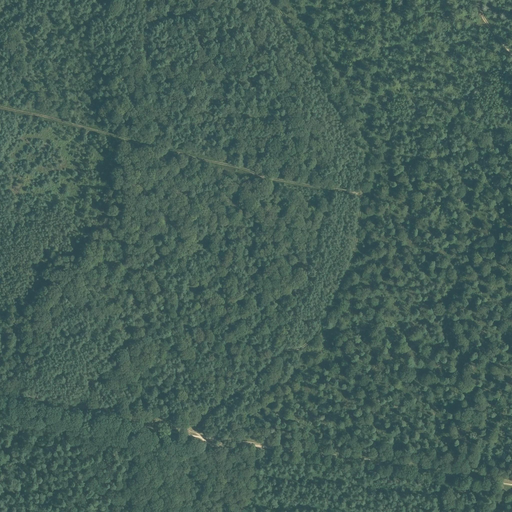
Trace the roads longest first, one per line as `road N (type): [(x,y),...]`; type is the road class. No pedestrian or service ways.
road 1 (track): [(270,0),(359,152),(355,242),(304,345),(279,351),(188,430)]
road 2 (track): [(0,107),(360,196)]
road 3 (track): [(511,480),(188,430)]
road 4 (track): [(188,430),(0,390)]
road 5 (track): [(304,345),(210,435)]
road 6 (track): [(227,439),(175,466),(137,511)]
